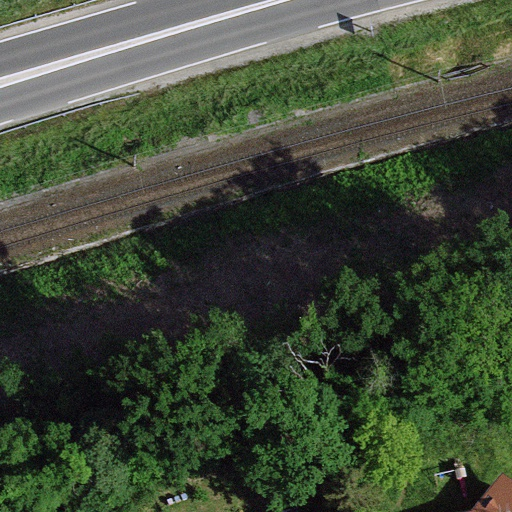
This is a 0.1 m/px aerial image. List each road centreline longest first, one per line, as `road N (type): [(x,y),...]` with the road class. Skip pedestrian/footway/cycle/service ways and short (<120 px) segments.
road 1 (primary): [(0,100),(201,22)]
road 2 (primary): [(201,22),(0,69)]
